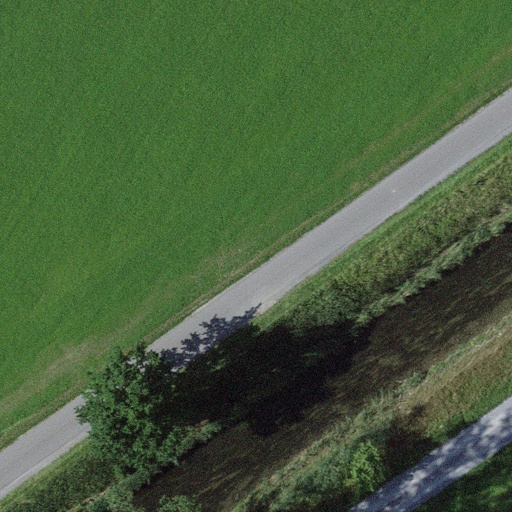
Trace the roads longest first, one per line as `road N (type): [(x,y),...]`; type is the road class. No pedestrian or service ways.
road 1 (unclassified): [(0,468),(511,105)]
road 2 (track): [(511,419),(380,511)]
